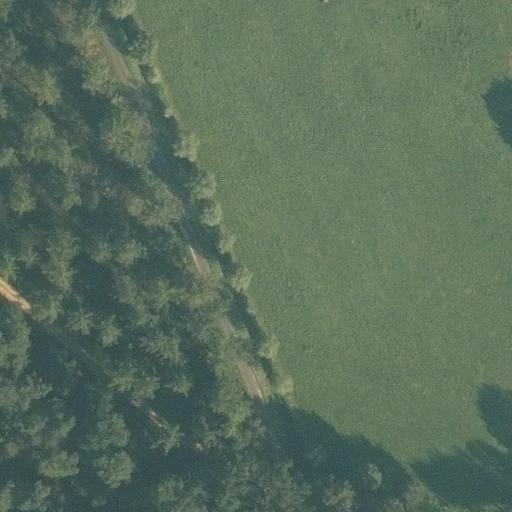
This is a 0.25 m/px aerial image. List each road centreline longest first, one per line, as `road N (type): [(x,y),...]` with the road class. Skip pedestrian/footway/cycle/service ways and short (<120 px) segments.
road 1 (track): [(286,473),(92,0)]
road 2 (track): [(0,284),(195,446),(286,473)]
road 3 (track): [(286,473),(400,511)]
